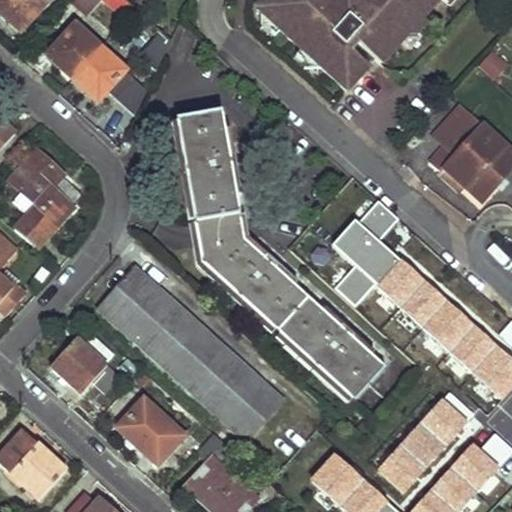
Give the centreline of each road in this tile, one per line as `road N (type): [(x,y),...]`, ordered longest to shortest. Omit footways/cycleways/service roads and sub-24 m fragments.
road 1 (residential): [(0,64),(116,169),(112,223),(0,364)]
road 2 (residential): [(0,368),(159,511)]
road 3 (unknown): [(258,182),(243,220),(189,230),(112,223)]
